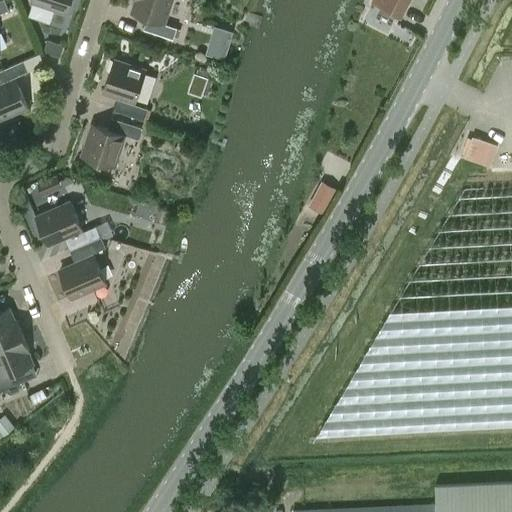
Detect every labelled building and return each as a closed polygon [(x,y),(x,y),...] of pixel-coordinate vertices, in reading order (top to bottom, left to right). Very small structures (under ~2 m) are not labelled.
[(30,0),(67,12),(70,0),(30,0)] [(135,0),(132,12),(147,17),(143,29),(173,38),(177,27),(164,23),(171,0),(135,0)] [(371,0),(371,2),(402,17),(411,0),(371,0)] [(228,59),(238,30),(218,23),(208,52),(228,59)] [(119,96),(114,108),(148,120),(151,109),(134,103),(135,101),(146,69),(114,59),(103,91),(119,96)] [(28,71),(24,60),(0,69),(0,84),(0,85),(0,84),(0,117),(28,106),(15,76),(28,71)] [(196,71),(191,89),(210,94),(215,76),(196,71)] [(112,117),(108,128),(93,123),(82,155),(114,165),(125,134),(138,138),(142,127),(112,117)] [(472,138),(465,157),(489,166),(496,147),(472,138)] [(323,213),(327,205),(312,197),(308,205),(323,213)] [(64,236),(70,249),(101,236),(96,225),(84,231),(71,201),(36,217),(48,243),(64,236)] [(93,252),(105,247),(101,236),(70,249),(76,263),(60,270),(71,296),(106,281),(94,255),(93,252)] [(74,296),(60,301),(63,312),(91,303),(88,293),(74,297),(74,296)] [(0,344),(23,335),(16,319),(14,320),(9,307),(0,310),(0,344)] [(30,350),(23,335),(0,344),(0,390),(4,389),(10,394),(20,390),(21,382),(23,381),(18,370),(33,364),(28,351),(30,350)] [(0,421),(0,435),(13,429),(7,418),(0,421)] [(436,504),(293,511),(292,511),(511,511),(511,480),(435,484),(436,504)]
